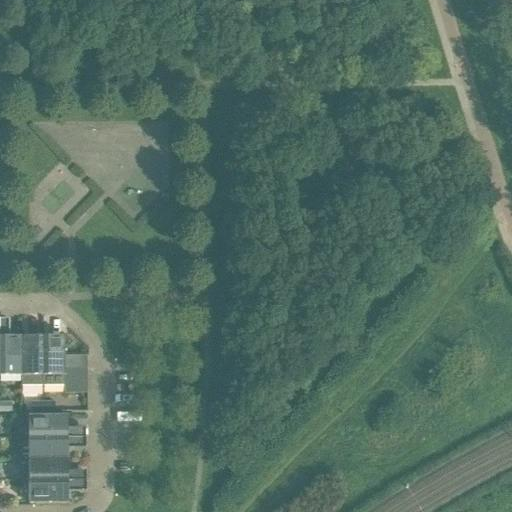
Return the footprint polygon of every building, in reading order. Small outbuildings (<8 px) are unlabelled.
[(21,376),(20,337),(9,337),(9,341),(0,341),(0,376),(20,376),(21,376)] [(32,341),(32,337),(20,337),(21,376),(20,376),(21,386),(42,386),(42,341),(32,341)] [(64,337),(52,337),(52,341),(42,341),(42,386),(63,386),(63,381),(63,376),(64,376),(64,369),(64,356),(64,337)] [(86,356),(64,356),(64,369),(86,369),(86,356)] [(86,381),(86,369),(64,369),(64,376),(63,376),(63,381),(86,381)] [(86,394),(86,381),(63,381),(63,386),(64,394),(86,394)] [(0,412),(11,412),(11,403),(0,403),(0,412)] [(42,412),(42,403),(30,403),(31,412),(42,412)] [(55,412),(54,403),(42,403),(42,412),(55,412)] [(63,438),(63,428),(67,428),(67,416),(28,416),(28,438),(63,438)] [(67,460),(67,448),(63,448),(63,438),(28,438),(28,460),(67,460)] [(67,471),(67,460),(28,460),(28,482),(63,481),(63,471),(67,471)] [(68,503),(68,491),(64,491),(63,481),(28,482),(28,504),(68,503)]
